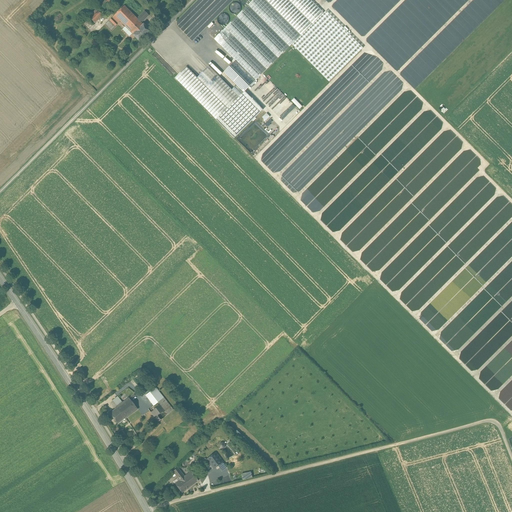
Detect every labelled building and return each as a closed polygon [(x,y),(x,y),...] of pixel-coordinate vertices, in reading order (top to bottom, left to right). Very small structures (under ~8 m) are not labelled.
[(108,0),(105,0),(88,17),(95,23),(113,5),(108,0)] [(232,90),(217,75),(205,86),(186,67),(175,78),(234,138),(263,110),(245,91),(292,44),(329,82),(363,48),(326,11),(324,13),(311,0),(253,0),(214,39),(238,64),(231,70),(228,68),(224,72),(237,85),(232,90)] [(178,27),(192,41),(207,26),(207,21),(208,19),(207,17),(203,17),(200,21),(196,21),(195,2),(190,7),(189,7),(176,22),(178,23),(178,27)] [(123,6),(114,15),(119,20),(128,12),(123,6)] [(144,11),(136,19),(140,23),(148,16),(144,11)] [(128,12),(119,20),(127,28),(136,19),(128,12)] [(114,15),(105,24),(110,29),(119,20),(114,15)] [(136,19),(127,28),(132,34),(141,25),(140,23),(136,19)] [(132,34),(131,35),(139,42),(150,31),(142,24),(141,25),(132,34)] [(273,107),(285,95),(275,86),(264,98),(273,107)] [(430,100),(433,96),(428,91),(424,95),(430,100)] [(413,101),(418,106),(419,104),(421,106),(423,105),(416,97),(413,101)] [(300,109),(303,106),(295,98),(292,100),(300,109)] [(423,113),(425,113),(425,127),(428,127),(430,129),(430,134),(431,135),(434,134),(434,135),(442,128),(442,123),(430,110),(425,111),(423,113)] [(267,113),(262,117),(266,121),(271,116),(267,113)] [(462,148),(461,143),(450,130),(445,131),(441,134),(441,137),(442,137),(442,141),(441,142),(442,143),(442,147),(445,147),(440,151),(444,155),(444,157),(442,159),(444,159),(447,162),(450,159),(447,159),(447,156),(451,156),(452,157),(462,148)] [(408,135),(403,142),(408,145),(408,144),(410,144),(409,145),(415,145),(415,148),(416,148),(416,145),(414,144),(416,142),(416,137),(413,137),(415,135),(415,132),(411,132),(411,137),(408,135)] [(471,178),(479,170),(477,168),(480,165),(465,150),(459,155),(461,157),(456,162),(469,175),(468,176),(471,178)] [(163,397),(155,388),(146,395),(147,397),(152,393),(158,401),(163,397)] [(158,401),(152,393),(147,397),(154,404),(158,401)] [(134,394),(118,406),(126,416),(137,408),(132,402),(137,398),(134,394)] [(121,401),(117,396),(112,399),(116,405),(121,401)] [(158,401),(168,413),(173,409),(163,397),(158,401)] [(168,413),(158,401),(154,404),(149,408),(159,421),(168,413)] [(126,416),(118,406),(109,412),(117,423),(126,416)] [(128,425),(122,431),(126,435),(133,430),(128,425)] [(223,462),(215,452),(205,460),(210,466),(213,470),(218,466),(223,462)] [(205,460),(204,459),(196,465),(202,473),(210,466),(205,460)] [(223,462),(218,466),(222,471),(227,467),(223,462)] [(188,469),(180,475),(176,470),(172,473),(177,478),(172,482),(179,491),(195,478),(188,469)]
